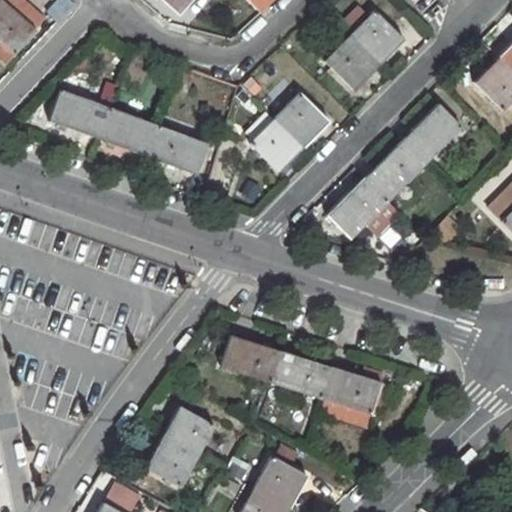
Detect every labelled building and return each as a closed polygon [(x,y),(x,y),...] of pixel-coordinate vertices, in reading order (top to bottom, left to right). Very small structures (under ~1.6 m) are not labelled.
[(1,0),(0,0),(0,42),(15,56),(38,32),(1,0)] [(62,24),(74,1),(71,0),(53,0),(46,16),(62,24)] [(162,0),(178,13),(190,0),(162,0)] [(245,0),(260,14),(273,0),(245,0)] [(271,22),(288,5),(283,0),(276,0),(263,13),(271,22)] [(376,12),(350,36),(379,65),(404,40),(376,12)] [(350,36),(325,61),(354,89),(379,65),(350,36)] [(511,45),(499,57),(511,69),(511,45)] [(511,69),(499,57),(474,82),(503,110),(511,100),(511,69)] [(50,120),(98,139),(110,108),(61,90),(50,120)] [(301,94),(275,119),(303,147),(328,122),(301,94)] [(439,103),(402,141),(425,164),(462,127),(439,103)] [(98,139),(147,156),(158,127),(110,108),(98,139)] [(275,119),(249,143),(279,172),(303,147),(275,119)] [(198,176),(208,145),(158,127),(147,156),(198,176)] [(402,141),(365,177),(388,201),(425,164),(402,141)] [(365,177),(328,215),(352,238),(388,201),(365,177)] [(511,211),(501,222),(511,233),(511,211)] [(443,242),(458,227),(447,215),(431,230),(443,242)] [(220,366),(269,381),(279,351),(230,335),(220,366)] [(328,367),(279,351),(269,381),(318,398),(328,367)] [(318,398),(368,413),(379,383),(328,367),(318,398)] [(177,405),(161,435),(196,455),(214,424),(177,405)] [(161,435),(144,466),(179,486),(196,455),(161,435)] [(270,456),(253,487),(288,507),(305,475),(270,456)] [(225,472),(244,482),(251,467),(233,457),(225,472)] [(114,480),(104,498),(129,511),(131,511),(141,495),(114,480)] [(253,487),(239,511),(284,511),(288,507),(253,487)] [(121,511),(103,502),(96,511),(121,511)]
